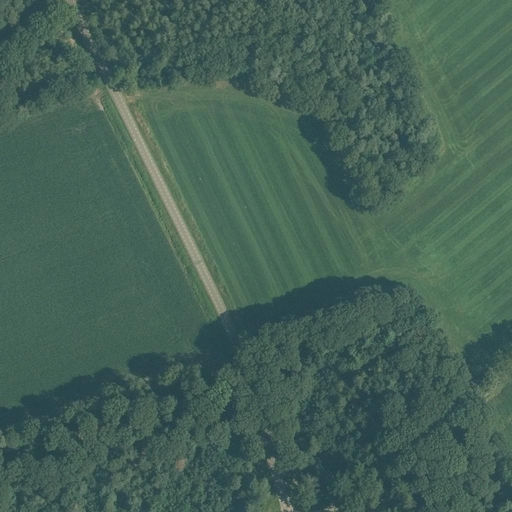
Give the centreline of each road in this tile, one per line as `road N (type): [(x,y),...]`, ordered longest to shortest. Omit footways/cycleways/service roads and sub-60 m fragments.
road 1 (unclassified): [(283,511),(247,362),(68,0)]
road 2 (unclassified): [(324,511),(511,371)]
